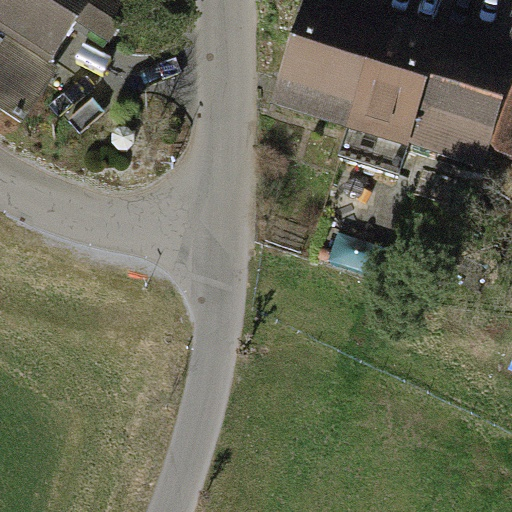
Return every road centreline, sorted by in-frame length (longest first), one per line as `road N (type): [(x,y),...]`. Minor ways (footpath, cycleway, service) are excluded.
road 1 (unclassified): [(227,0),(232,103),(222,265)]
road 2 (unclassified): [(222,265),(210,371),(170,511)]
road 3 (residential): [(0,187),(222,265)]
